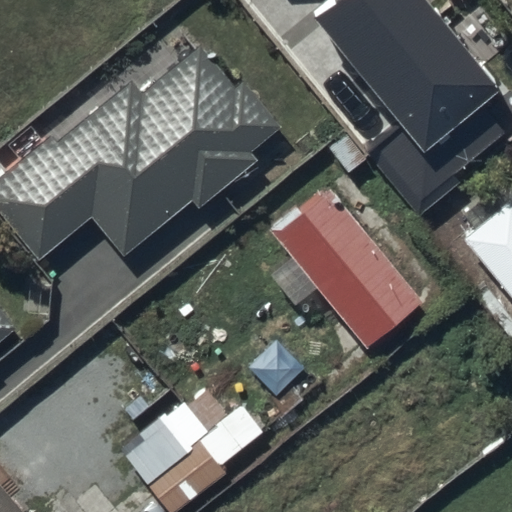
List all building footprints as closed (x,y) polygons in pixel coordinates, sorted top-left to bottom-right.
[(307,0),(401,112),(373,135),(418,189),(499,122),(471,88),(495,68),(437,0),(307,0)] [(4,171),(0,166),(0,211),(36,255),(87,212),(121,252),(187,196),(194,204),(250,157),(245,150),(276,124),(239,80),(231,87),(195,44),(139,91),(128,78),(55,139),(50,132),(4,171)] [(320,178),(263,225),(288,255),(268,270),(293,300),(312,285),(362,346),(420,298),(320,178)] [(511,204),(506,198),(462,237),(500,281),(479,300),(511,338),(511,204)] [(0,333),(12,323),(0,308),(0,333)] [(131,487),(141,479),(168,511),(170,511),(222,470),(217,463),(286,407),(265,380),(204,429),(182,402),(110,460),(131,487)] [(20,511),(0,487),(0,511),(20,511)]
